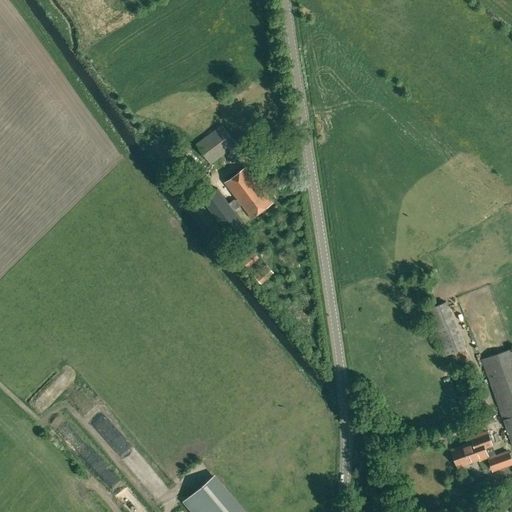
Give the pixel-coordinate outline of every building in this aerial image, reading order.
[(211,165),(237,145),(222,125),(196,144),(211,165)] [(151,142),(156,148),(171,170),(183,162),(163,133),(151,142)] [(251,218),(272,202),(246,167),(225,182),(251,218)] [(229,234),(244,223),(217,188),(203,199),(229,234)] [(251,270),(260,260),(253,253),(244,263),(251,270)] [(261,283),(273,272),(266,264),(254,275),(261,283)] [(445,356),(465,348),(446,301),(426,309),(445,356)] [(489,396),(494,394),(511,445),(511,347),(481,359),(488,379),(483,381),(489,396)] [(485,447),(492,445),(487,432),(471,437),(473,442),(451,450),(457,466),(488,455),(485,447)] [(511,462),(508,451),(488,458),(492,470),(511,462)] [(111,468),(102,475),(127,507),(136,501),(111,468)] [(183,501),(192,511),(243,511),(225,491),(212,476),(183,501)]
